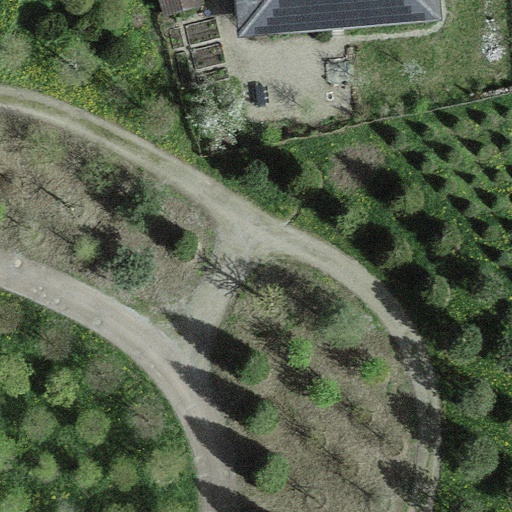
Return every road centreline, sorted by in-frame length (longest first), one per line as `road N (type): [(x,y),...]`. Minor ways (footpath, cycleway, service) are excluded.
road 1 (track): [(424,511),(433,475),(426,376),(382,309),(270,234),(90,132),(0,109)]
road 2 (track): [(0,273),(80,305),(168,361),(228,468),(223,511)]
road 3 (track): [(168,361),(270,234)]
